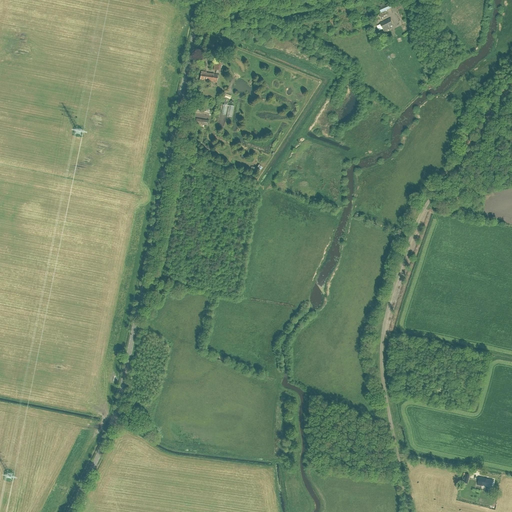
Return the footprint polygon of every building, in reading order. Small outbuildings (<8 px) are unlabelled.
[(391,3),(379,8),(381,13),(393,7),(391,3)] [(391,29),(390,27),(393,25),(390,19),(380,24),(383,30),(384,32),(391,29)] [(224,61),(215,59),(215,60),(216,61),(215,64),(214,64),(213,70),(220,71),(221,63),(224,64),(224,61)] [(200,80),(217,83),(218,76),(207,74),(207,73),(206,73),(206,72),(201,72),(200,80)] [(479,477),(477,485),(491,488),(493,480),(479,477)]
